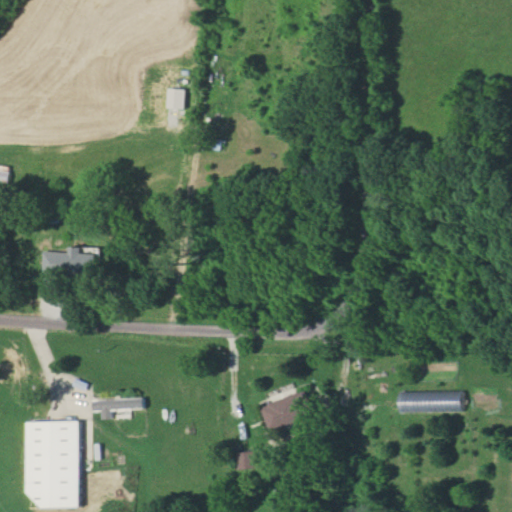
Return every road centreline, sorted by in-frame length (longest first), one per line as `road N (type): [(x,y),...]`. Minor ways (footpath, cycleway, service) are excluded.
road 1 (residential): [(0,314),(305,330),(349,304),(364,265)]
road 2 (residential): [(364,265),(369,0)]
